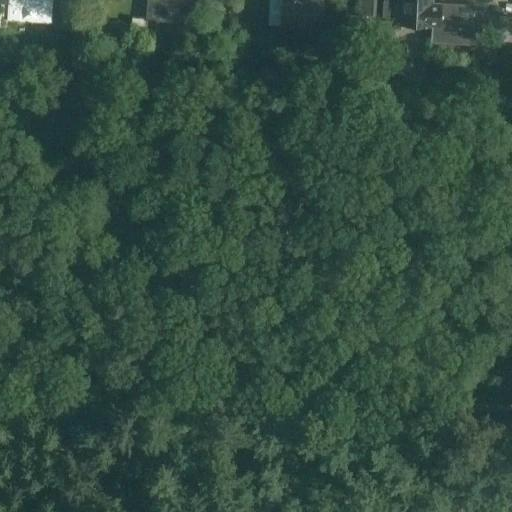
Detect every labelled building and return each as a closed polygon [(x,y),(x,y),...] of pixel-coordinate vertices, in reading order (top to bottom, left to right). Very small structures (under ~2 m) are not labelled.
[(13,0),(13,4),(23,5),(23,20),(52,21),(53,0),(13,0)] [(150,0),(148,19),(179,22),(180,9),(195,11),(196,1),(211,2),(211,0),(150,0)] [(269,0),(268,21),(281,22),(282,0),(269,0)] [(323,0),(283,0),(283,26),(311,27),(311,32),(322,33),(323,0)] [(383,0),(383,15),(403,16),(403,18),(431,20),(431,25),(442,25),(443,5),(434,4),(433,0),(383,0)] [(455,5),(443,5),(442,25),(453,26),(452,41),(481,43),(483,12),(455,11),(455,5)]
